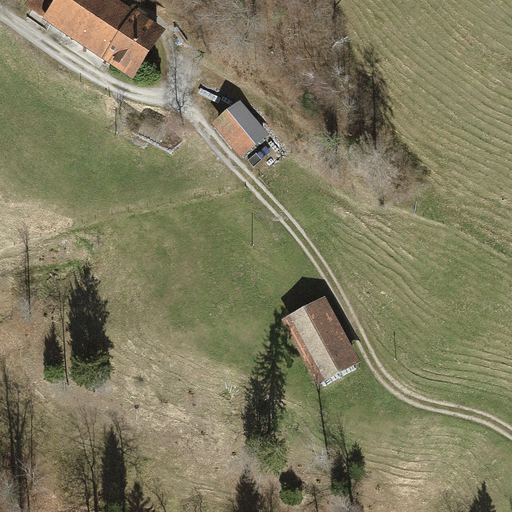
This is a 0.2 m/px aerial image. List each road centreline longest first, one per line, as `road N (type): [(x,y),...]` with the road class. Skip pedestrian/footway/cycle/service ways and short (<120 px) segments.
road 1 (track): [(165,89),(311,248),(392,384),(511,432)]
road 2 (unclassified): [(0,12),(118,87),(147,95),(165,89)]
